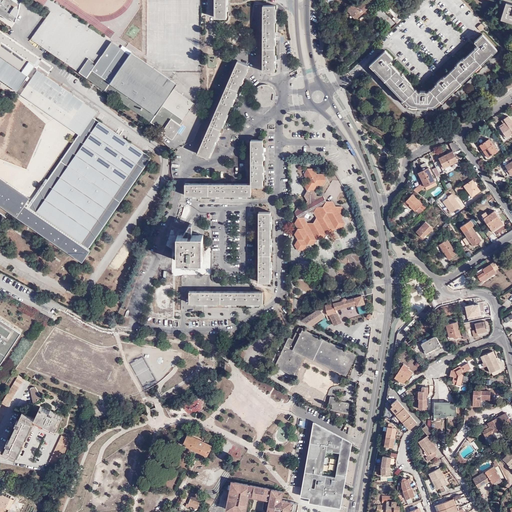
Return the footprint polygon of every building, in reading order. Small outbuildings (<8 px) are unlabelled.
[(0,0),(0,12),(10,19),(11,18),(16,21),(20,12),(21,4),(15,0),(0,0)] [(214,0),(215,17),(227,18),(227,5),(227,0),(214,0)] [(356,20),(376,0),(365,0),(359,7),(354,3),(347,10),(356,20)] [(392,19),(397,24),(403,19),(387,1),(381,7),(388,14),(390,13),(394,17),(392,19)] [(511,6),(505,4),(500,18),(511,22),(511,6)] [(275,6),(263,6),(263,71),(275,71),(275,59),(275,36),(275,18),(275,6)] [(31,40),(60,58),(65,58),(65,21),(59,17),(59,14),(55,14),(49,11),(31,40)] [(0,57),(21,72),(28,63),(34,67),(40,58),(0,30),(0,57)] [(483,35),(475,42),(477,45),(476,46),(477,47),(463,60),(462,59),(456,64),(457,66),(443,78),(442,77),(436,83),(437,84),(428,93),(425,93),(425,91),(420,91),(420,92),(417,93),(408,83),(409,82),(404,76),(403,77),(390,63),(391,63),(390,61),(393,58),(385,50),(371,63),(400,95),(409,105),(413,106),(429,107),(433,107),(434,106),(496,49),(483,35)] [(78,71),(100,86),(115,96),(161,130),(161,131),(171,138),(180,126),(179,124),(194,103),(173,89),(176,84),(131,52),(129,54),(111,41),(94,65),(92,63),(93,61),(88,57),(78,71)] [(28,63),(21,72),(0,57),(0,80),(17,92),(34,67),(28,63)] [(249,65),(238,60),(198,153),(209,158),(215,144),(225,122),(233,102),(243,79),(249,65)] [(70,124),(84,104),(38,71),(22,94),(63,123),(64,121),(70,124)] [(256,93),(256,97),(257,100),(259,102),(261,104),(265,105),(268,104),(271,103),(273,100),(275,96),(274,92),(272,88),(268,87),(265,86),(262,87),(259,88),(257,90),(256,93)] [(92,117),(94,118),(98,113),(84,104),(70,124),(68,126),(80,135),(92,117)] [(511,121),(508,116),(504,119),(507,122),(504,124),(503,123),(497,126),(506,139),(508,138),(507,137),(511,134),(511,121)] [(0,226),(7,217),(0,212),(0,201),(35,225),(84,259),(91,250),(89,249),(120,203),(151,158),(94,118),(92,117),(80,135),(28,208),(25,205),(30,198),(0,177),(0,226)] [(490,139),(480,145),(488,157),(498,151),(490,139)] [(250,140),(251,183),(251,188),(263,188),(263,175),(263,152),(263,140),(250,140)] [(455,150),(439,158),(445,168),(459,161),(456,156),(457,155),(455,150)] [(321,182),(324,183),(326,178),(323,173),(317,173),(314,167),(307,167),(304,173),(307,178),(304,184),(307,190),(304,194),(307,200),(304,205),(307,211),(314,211),(317,217),(314,222),(307,222),(304,227),(298,227),(295,233),(298,238),(295,244),(298,249),(304,249),(307,244),(314,244),(317,238),(323,238),(326,233),(332,233),(336,227),(342,227),(345,222),(342,216),(345,211),(342,205),(336,205),(333,205),(331,202),(326,201),(326,200),(323,195),(317,194),(314,189),(313,189),(313,187),(315,187),(317,184),(320,184),(321,182)] [(423,168),(418,171),(426,186),(436,181),(429,167),(424,170),(423,168)] [(471,178),(464,183),(466,185),(465,185),(469,191),(468,191),(472,197),(480,191),(473,180),(472,180),(471,178)] [(251,183),(185,183),(185,195),(196,195),(221,195),(238,195),(251,195),(251,188),(251,183)] [(413,194),(407,200),(410,204),(410,205),(416,210),(419,207),(423,203),(413,194)] [(307,211),(304,205),(298,205),(294,211),(298,217),(295,222),(298,227),(304,227),(307,222),(304,217),(307,211)] [(495,211),(484,218),(493,231),(503,223),(495,211)] [(271,212),(259,212),(259,282),(271,282),(271,267),(271,246),(271,225),(271,212)] [(426,222),(417,231),(423,237),(427,233),(428,234),(433,228),(426,222)] [(182,260),(199,260),(204,260),(204,235),(197,235),(193,235),(193,224),(190,224),(184,233),(184,235),(181,235),(178,235),(178,260),(182,260)] [(155,227),(152,225),(147,236),(150,237),(155,227)] [(472,226),(464,232),(473,246),(482,240),(472,226)] [(447,239),(440,244),(444,251),(449,259),(457,253),(447,239)] [(118,269),(133,246),(126,242),(111,264),(118,269)] [(199,269),(199,260),(182,260),(183,270),(199,269)] [(309,275),(309,260),(298,260),(298,275),(309,275)] [(495,262),(483,269),(485,272),(478,276),(482,282),(497,273),(496,271),(499,268),(495,262)] [(342,321),(336,309),(356,303),(357,305),(364,302),(361,295),(372,292),(372,285),(350,291),(349,291),(334,295),(323,300),(322,300),(321,306),(319,306),(300,319),(311,324),(325,315),(326,314),(329,321),(331,320),(334,325),(342,321)] [(263,291),(190,291),(189,303),(201,303),(222,303),(246,303),(263,303),(263,291)] [(0,365),(22,332),(0,317),(0,365)] [(458,321),(447,324),(450,337),(456,335),(456,337),(461,336),(458,321)] [(485,321),(475,323),(477,329),(473,330),(474,337),(479,336),(478,333),(487,331),(485,321)] [(292,339),(288,337),(274,366),(295,376),(305,356),(346,375),(356,354),(298,327),(292,339)] [(436,335),(421,343),(427,353),(441,345),(436,335)] [(494,350),(483,354),(487,365),(491,372),(501,368),(494,350)] [(404,363),(395,377),(404,383),(407,377),(409,378),(413,372),(408,368),(409,367),(404,363)] [(456,370),(451,369),(449,375),(453,376),(452,380),(453,381),(457,382),(456,384),(460,386),(464,372),(472,369),(470,363),(462,366),(462,368),(459,368),(456,370)] [(24,378),(18,374),(1,401),(6,405),(24,378)] [(421,389),(417,389),(417,408),(427,408),(427,384),(421,384),(421,389)] [(404,385),(398,390),(401,394),(407,389),(404,385)] [(40,394),(35,387),(33,387),(32,387),(31,388),(30,389),(31,400),(32,401),(33,401),(40,397),(40,395),(40,394)] [(489,390),(473,389),(473,406),(480,406),(481,399),(489,400),(489,390)] [(330,396),(328,404),(332,405),(331,409),(347,412),(349,403),(333,399),(334,397),(330,396)] [(398,398),(392,403),(394,405),(392,407),(410,429),(418,422),(398,398)] [(183,403),(185,414),(200,411),(198,400),(183,403)] [(456,404),(451,404),(434,403),(434,413),(447,414),(447,415),(456,415),(456,404)] [(35,417),(21,411),(1,450),(16,457),(35,418),(41,421),(40,423),(51,428),(52,427),(57,429),(64,417),(41,406),(35,417)] [(499,416),(477,429),(467,437),(470,442),(480,433),(483,432),(485,436),(487,435),(487,436),(511,423),(506,413),(499,416)] [(353,442),(315,421),(313,429),(347,448),(347,449),(350,449),(349,454),(350,454),(353,442)] [(392,423),(389,423),(385,445),(394,446),(397,429),(392,423)] [(422,428),(427,435),(432,432),(426,425),(422,428)] [(302,488),(301,495),(309,497),(341,503),(341,502),(350,454),(349,454),(350,449),(347,449),(347,448),(313,429),(302,488)] [(215,448),(189,434),(184,444),(208,455),(209,453),(212,455),(215,448)] [(56,464),(68,438),(62,435),(50,461),(56,464)] [(424,446),(429,454),(425,457),(428,460),(436,455),(434,451),(437,449),(428,435),(418,441),(422,447),(424,446)] [(505,462),(509,465),(508,466),(511,470),(511,469),(511,454),(509,451),(506,454),(501,459),(504,463),(505,462)] [(381,466),(382,466),(390,466),(392,457),(388,456),(387,458),(383,457),(381,466)] [(390,466),(382,466),(382,475),(391,475),(391,466),(390,466)] [(473,478),(478,487),(491,480),(492,482),(500,477),(494,466),(480,474),(473,478)] [(429,473),(437,489),(447,484),(439,467),(429,473)] [(473,478),(480,474),(476,467),(470,471),(473,478)] [(403,490),(412,487),(409,481),(408,481),(407,479),(406,478),(405,478),(404,478),(403,478),(402,479),(402,480),(402,481),(402,486),(403,490)] [(232,480),(229,480),(223,489),(230,490),(232,480)] [(244,511),(248,495),(270,499),(267,511),(296,511),(298,503),(281,499),(283,491),(232,480),(230,490),(226,508),(244,511)] [(406,499),(415,495),(412,487),(403,490),(406,499)] [(202,495),(193,492),(189,503),(188,503),(185,506),(188,507),(189,505),(198,507),(202,495)] [(5,495),(3,494),(0,498),(0,503),(6,506),(10,498),(14,500),(15,498),(6,493),(5,495)] [(215,499),(207,496),(204,503),(211,505),(215,499)] [(395,496),(382,496),(382,501),(386,501),(386,511),(400,511),(400,505),(397,505),(397,500),(395,500),(395,496)] [(341,503),(309,497),(308,502),(340,508),(341,503)] [(6,506),(10,508),(14,500),(10,498),(6,506)] [(437,511),(472,511),(472,510),(466,511),(464,511),(464,509),(458,511),(453,498),(435,505),(437,511)]
